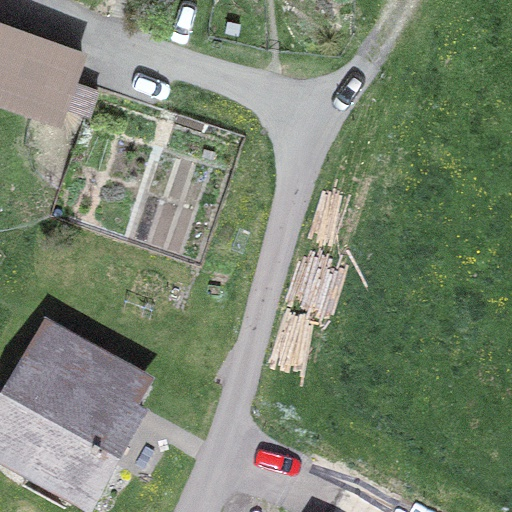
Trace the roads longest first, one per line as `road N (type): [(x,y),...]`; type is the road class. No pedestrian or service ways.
road 1 (track): [(317,98),(212,461),(185,511)]
road 2 (track): [(21,0),(84,30),(317,98)]
road 3 (track): [(399,0),(346,79),(317,98)]
